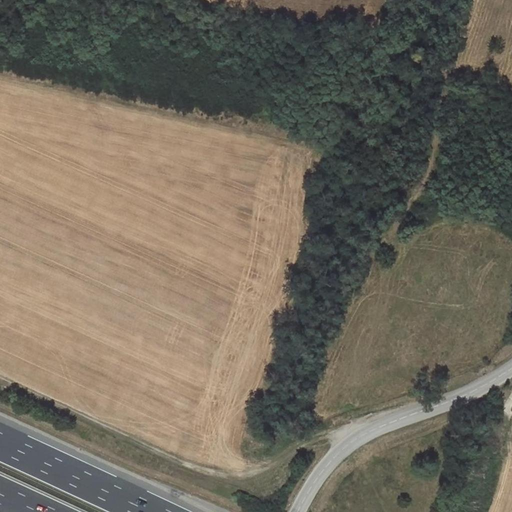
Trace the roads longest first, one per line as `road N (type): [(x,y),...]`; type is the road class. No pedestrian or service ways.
road 1 (track): [(0,374),(224,474),(254,471),(345,429),(372,427)]
road 2 (unclassified): [(295,511),(324,462),(344,445),(511,366)]
road 3 (motorway): [(151,511),(0,441)]
road 4 (track): [(511,75),(494,84),(462,67),(456,52),(476,0)]
